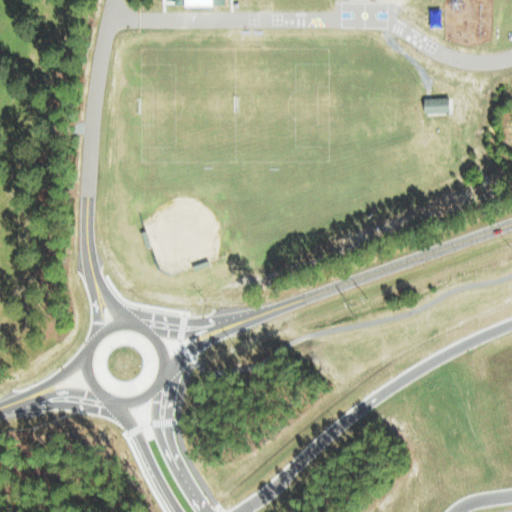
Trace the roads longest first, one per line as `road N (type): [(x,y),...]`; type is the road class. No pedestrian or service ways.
road 1 (tertiary): [(228,325),(511,222)]
road 2 (tertiary): [(147,330),(124,323),(92,339),(87,375),(104,396),(130,401),(154,388),(164,363),(147,330)]
road 3 (residential): [(205,511),(156,423),(161,377)]
road 4 (tertiary): [(11,402),(100,410),(134,429)]
road 5 (residential): [(116,401),(177,511)]
